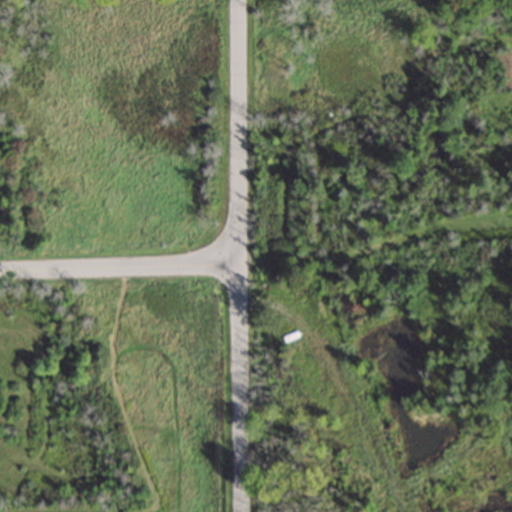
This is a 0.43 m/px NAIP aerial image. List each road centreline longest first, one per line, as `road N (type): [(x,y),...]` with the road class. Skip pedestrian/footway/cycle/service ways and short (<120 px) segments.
road 1 (tertiary): [(248,511),(246,0)]
road 2 (tertiary): [(0,260),(250,255)]
